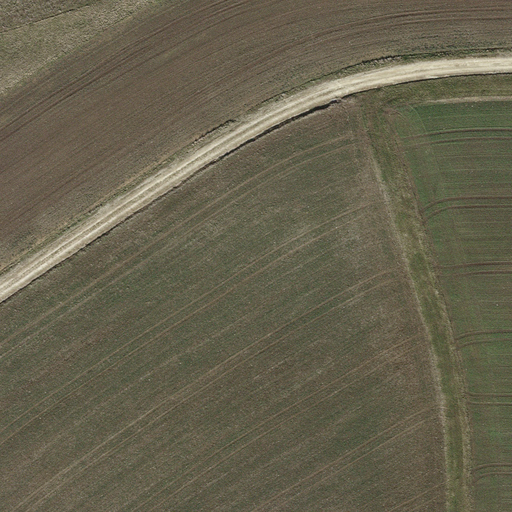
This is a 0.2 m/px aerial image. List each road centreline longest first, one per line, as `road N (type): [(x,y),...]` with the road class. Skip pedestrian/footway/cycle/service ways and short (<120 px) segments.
road 1 (track): [(511,63),(379,71),(250,122),(87,218),(0,288)]
road 2 (track): [(454,511),(452,407),(419,299),(401,179),(381,120),(379,71)]
